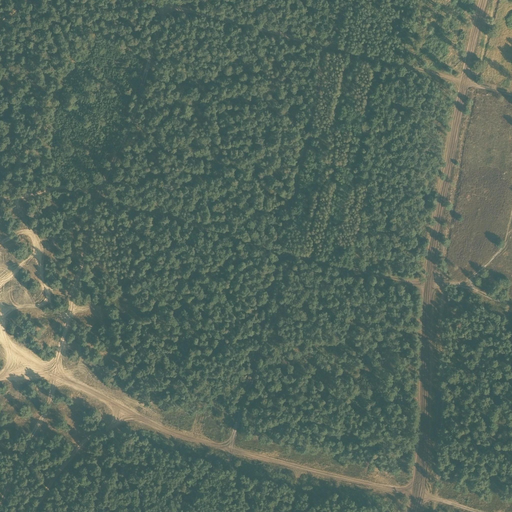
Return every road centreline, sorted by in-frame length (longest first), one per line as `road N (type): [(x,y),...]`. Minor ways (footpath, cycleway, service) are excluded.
road 1 (track): [(415,511),(429,284),(486,0)]
road 2 (track): [(0,199),(60,188),(100,199),(62,331),(62,380),(132,417),(75,450),(27,511)]
road 3 (track): [(132,417),(229,451),(419,496)]
road 4 (track): [(324,45),(278,250)]
road 5 (track): [(278,250),(229,451)]
road 6 (track): [(324,45),(147,0)]
road 7 (track): [(444,284),(278,250)]
road 8 (track): [(464,82),(324,45)]
